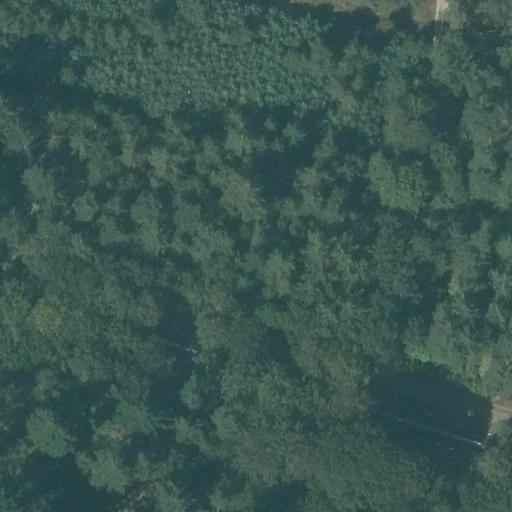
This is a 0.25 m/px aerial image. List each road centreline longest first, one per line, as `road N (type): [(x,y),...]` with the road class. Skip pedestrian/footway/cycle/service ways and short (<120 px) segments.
road 1 (primary): [(511,466),(0,302)]
road 2 (track): [(263,0),(375,20),(453,21),(511,42)]
